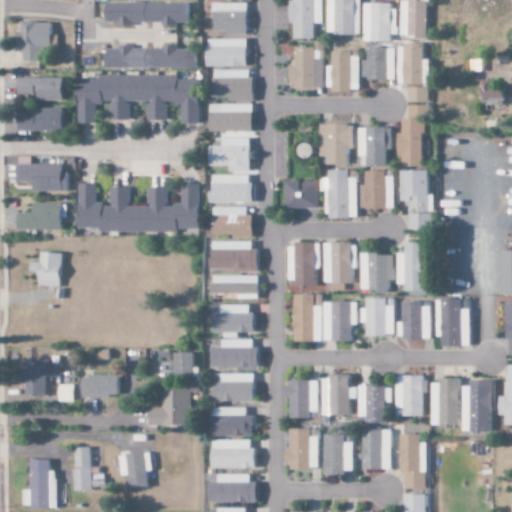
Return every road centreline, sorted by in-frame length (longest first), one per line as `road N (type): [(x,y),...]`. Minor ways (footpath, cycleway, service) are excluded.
road 1 (residential): [(264,0),(272,511)]
road 2 (residential): [(273,358),(486,358)]
